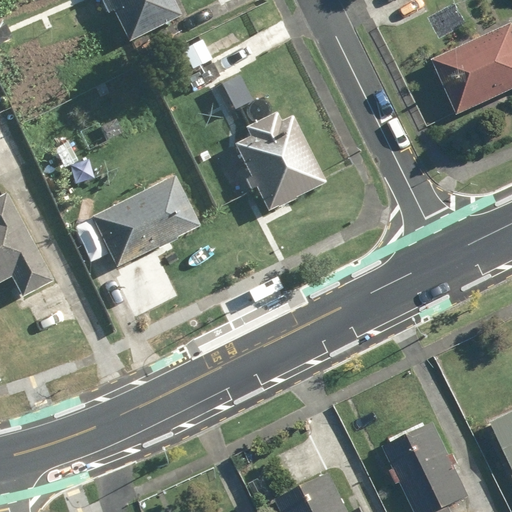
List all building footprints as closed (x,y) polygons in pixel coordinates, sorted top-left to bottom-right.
[(176,19),(165,0),(102,0),(126,45),(176,19)] [(511,27),(430,62),(454,117),(511,91),(511,27)] [(320,187),(288,119),(230,147),(262,215),(320,187)] [(169,177),(86,218),(110,268),(193,227),(169,177)] [(0,195),(0,280),(5,278),(16,300),(47,283),(1,195),(0,195)] [(511,414),(490,425),(511,473),(511,414)] [(453,511),(450,505),(466,498),(433,425),(382,449),(410,511),(453,511)] [(347,511),(327,474),(272,503),(276,511),(347,511)]
